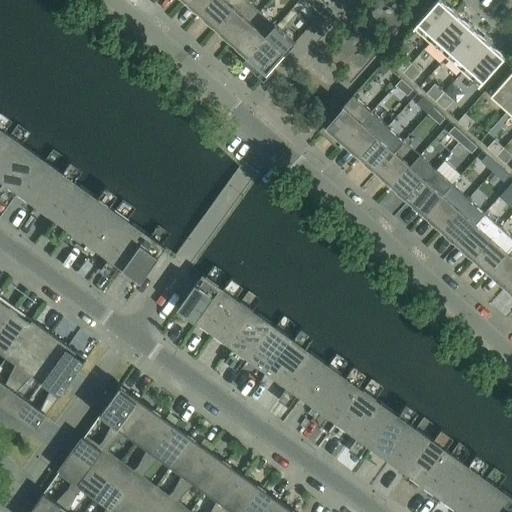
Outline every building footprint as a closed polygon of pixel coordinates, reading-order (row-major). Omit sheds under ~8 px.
[(188,0),(202,12),(211,0),(188,0)] [(218,26),(240,0),(211,0),(202,12),(218,26)] [(234,40),(260,10),(248,0),(240,0),(218,26),(234,40)] [(431,41),(457,12),(443,0),(437,0),(414,26),(431,41)] [(250,55),(277,25),(260,10),(234,40),(249,54),(250,55)] [(447,55),(473,27),(457,12),(431,41),(447,55)] [(271,67),(285,52),(286,53),(296,42),(277,25),(250,55),(249,54),(244,60),(265,79),(274,69),(271,67)] [(463,70),(489,41),(473,27),(447,55),(463,70)] [(506,56),(489,41),(463,70),(480,85),(506,56)] [(403,54),(395,63),(404,71),(412,62),(403,54)] [(421,71),(412,62),(404,71),(413,80),(421,71)] [(508,110),(511,105),(511,71),(491,95),(508,110)] [(414,88),(402,78),(396,84),(408,95),(414,88)] [(436,100),(444,91),(435,83),(427,92),(436,100)] [(453,99),(444,91),(436,100),(445,108),(453,99)] [(346,140),(372,110),(354,94),(344,105),(345,106),(332,120),(329,118),(320,128),(341,147),(347,141),(346,140)] [(434,106),(423,96),(417,103),(428,113),(434,106)] [(446,117),(434,106),(428,113),(440,123),(446,117)] [(362,155),(389,125),(372,110),(346,140),(347,141),(362,155)] [(467,111),(459,120),(468,128),(476,119),(467,111)] [(0,143),(8,132),(0,125),(0,143)] [(378,169),(405,139),(389,125),(362,155),(378,169)] [(467,136),(455,125),(449,132),(461,142),(467,136)] [(0,178),(1,179),(26,144),(8,132),(0,143),(0,178)] [(478,146),(467,136),(461,142),(472,152),(478,146)] [(496,138),(488,147),(497,154),(505,145),(496,138)] [(394,183),(421,154),(405,139),(378,169),(394,183)] [(18,192),(43,157),(26,144),(1,179),(18,192)] [(511,156),(511,151),(505,145),(497,154),(506,163),(511,156)] [(410,198),(437,168),(421,154),(394,183),(410,198)] [(499,164),(487,154),(481,160),(493,171),(499,164)] [(36,205),(61,170),(43,157),(18,192),(36,205)] [(510,174),(499,164),(493,171),(504,181),(510,174)] [(426,212),(453,183),(437,168),(410,198),(426,212)] [(78,182),(61,170),(36,205),(53,217),(78,182)] [(71,230),(96,195),(78,182),(53,217),(71,230)] [(442,227),(469,197),(453,183),(426,212),(442,227)] [(88,242),(113,208),(96,195),(71,230),(88,242)] [(459,241),(485,211),(469,197),(442,227),(459,241)] [(131,220),(113,208),(88,242),(106,255),(131,220)] [(475,255),(501,226),(485,211),(459,241),(475,255)] [(123,268),(148,233),(131,220),(106,255),(123,268)] [(491,270),(511,246),(511,235),(501,226),(475,255),(491,270)] [(166,246),(148,233),(123,268),(141,281),(166,246)] [(507,284),(511,278),(511,246),(491,270),(507,284)] [(197,320),(222,286),(204,273),(179,308),(197,320)] [(214,333),(239,298),(222,286),(197,320),(214,333)] [(0,328),(16,306),(0,294),(0,328)] [(232,346),(257,311),(239,298),(214,333),(232,346)] [(0,350),(7,356),(34,319),(16,306),(0,328),(0,350)] [(274,324),(257,311),(232,346),(249,358),(274,324)] [(0,401),(1,402),(51,332),(34,319),(7,356),(16,362),(6,383),(0,379),(0,401)] [(267,371),(292,336),(274,324),(249,358),(267,371)] [(18,415),(29,400),(16,391),(33,375),(42,381),(69,344),(51,332),(1,402),(18,415)] [(284,384),(309,349),(292,336),(267,371),(284,384)] [(36,428),(45,416),(87,357),(69,344),(42,381),(51,387),(40,409),(29,400),(18,415),(36,428)] [(302,396),(327,361),(309,349),(284,384),(302,396)] [(319,409),(344,374),(327,361),(302,396),(319,409)] [(337,422),(362,387),(344,374),(319,409),(337,422)] [(90,466),(140,398),(121,385),(100,415),(112,424),(104,438),(99,444),(86,434),(72,453),(90,466)] [(354,434),(379,399),(362,387),(337,422),(354,434)] [(108,479),(122,460),(109,450),(112,444),(124,432),(135,441),(157,410),(140,398),(90,466),(108,479)] [(372,447),(397,412),(379,399),(354,434),(372,447)] [(153,452),(175,423),(157,410),(135,441),(147,449),(140,463),(134,469),(122,460),(108,479),(125,491),(153,452)] [(389,459),(414,425),(397,412),(372,447),(389,459)] [(143,504),(157,485),(143,475),(147,469),(158,458),(170,466),(192,436),(175,423),(153,452),(125,491),(143,504)] [(432,437),(414,425),(389,459),(407,472),(432,437)] [(154,511),(163,511),(210,448),(192,436),(170,466),(182,475),(174,488),(169,494),(157,485),(143,504),(154,511)] [(424,485),(449,450),(432,437),(407,472),(424,485)] [(193,483),(205,491),(227,461),(210,448),(163,511),(190,511),(192,510),(179,501),(182,494),(193,483)] [(442,497),(467,463),(449,450),(424,485),(442,497)] [(57,511),(90,466),(72,453),(58,473),(71,483),(68,489),(56,501),(44,492),(29,511),(57,511)] [(216,511),(245,474),(227,461),(205,491),(216,499),(209,511),(194,511),(192,510),(190,511),(216,511)] [(459,510),(484,475),(467,463),(442,497),(459,510)] [(93,499),(108,479),(90,466),(57,511),(71,511),(68,510),(77,494),(81,489),(93,499)] [(224,511),(228,508),(233,511),(243,511),(262,486),(245,474),(216,511),(224,511)] [(484,511),(502,488),(484,475),(459,510),(461,511),(484,511)] [(110,511),(125,491),(108,479),(93,499),(106,508),(104,511),(110,511)] [(270,511),(280,499),(262,486),(243,511),(270,511)] [(509,511),(511,510),(511,495),(502,488),(484,511),(509,511)] [(137,511),(143,504),(125,491),(110,511),(137,511)] [(296,511),(297,511),(280,499),(270,511),(296,511)]
